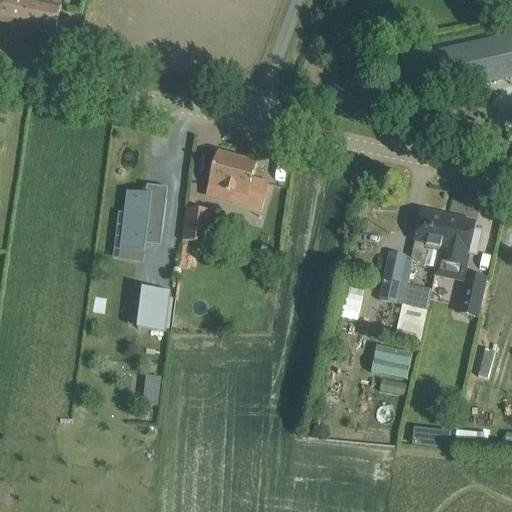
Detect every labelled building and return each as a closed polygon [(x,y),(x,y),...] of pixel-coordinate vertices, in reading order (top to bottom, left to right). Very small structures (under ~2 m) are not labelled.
[(0,22),(55,35),(62,8),(28,0),(1,0),(0,8),(0,22)] [(511,78),(511,27),(494,32),(496,41),(403,61),(411,100),(511,78)] [(210,188),(209,193),(209,195),(210,197),(213,199),(233,205),(236,194),(247,197),(251,181),(256,163),(219,154),(214,173),(210,188)] [(169,183),(148,181),(147,189),(129,187),(121,245),(146,249),(148,240),(161,242),(169,183)] [(209,245),(214,213),(187,210),(183,242),(209,245)] [(435,279),(448,218),(423,212),(412,259),(390,254),(384,282),(380,302),(401,307),(394,340),(420,345),(432,291),(408,285),(413,263),(424,265),(428,250),(439,252),(433,278),(435,279)] [(477,224),(448,218),(435,279),(458,283),(462,268),(467,269),(470,255),(477,257),(483,232),(475,231),(477,224)] [(478,319),(487,280),(468,275),(459,314),(478,319)] [(171,287),(143,284),(138,324),(166,328),(171,287)] [(361,321),(364,288),(343,286),(339,319),(361,321)] [(486,351),(479,378),(488,381),(496,354),(486,351)] [(367,372),(403,380),(408,360),(371,352),(367,372)] [(147,388),(160,389),(162,378),(148,377),(147,388)] [(440,449),(442,432),(410,428),(408,445),(440,449)]
